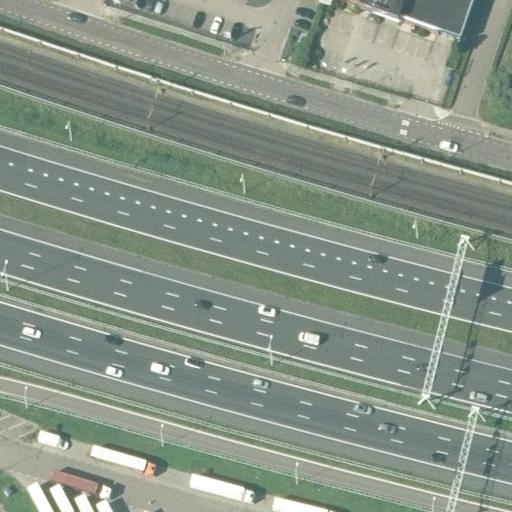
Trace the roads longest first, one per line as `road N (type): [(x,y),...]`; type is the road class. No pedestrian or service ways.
road 1 (secondary): [(3,0),(511,159)]
road 2 (motorway): [(511,391),(308,342),(0,249)]
road 3 (motorway): [(511,310),(0,169)]
road 4 (motorway): [(0,326),(511,465)]
